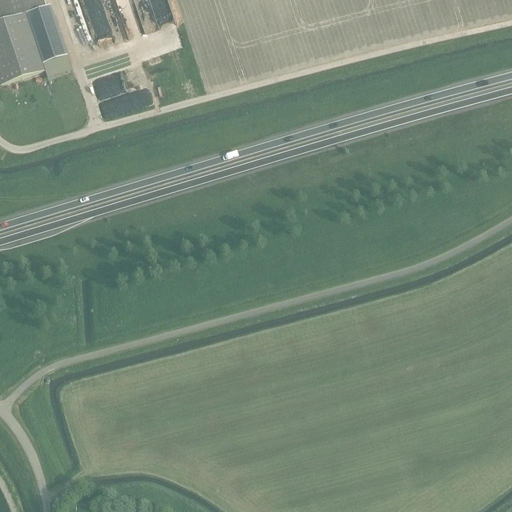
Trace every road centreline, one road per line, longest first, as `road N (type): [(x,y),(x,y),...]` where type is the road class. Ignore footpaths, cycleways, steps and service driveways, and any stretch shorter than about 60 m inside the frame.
road 1 (trunk): [(511,75),(0,224)]
road 2 (trunk): [(0,238),(511,89)]
road 3 (unclassified): [(0,141),(20,150),(511,22)]
